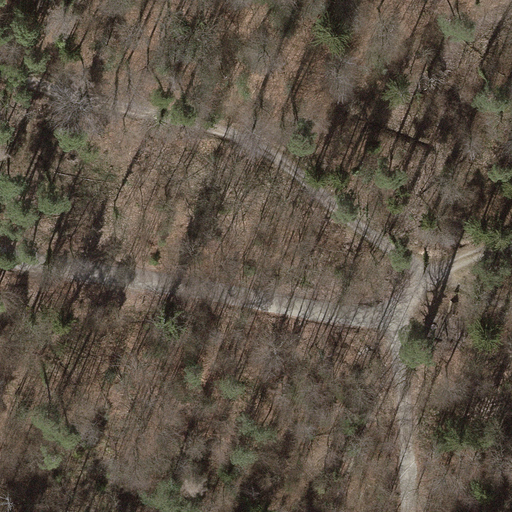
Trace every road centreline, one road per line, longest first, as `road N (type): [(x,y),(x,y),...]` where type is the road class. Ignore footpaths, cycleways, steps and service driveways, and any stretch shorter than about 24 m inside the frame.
road 1 (track): [(511,245),(439,274),(410,318),(0,259)]
road 2 (track): [(410,318),(408,511)]
